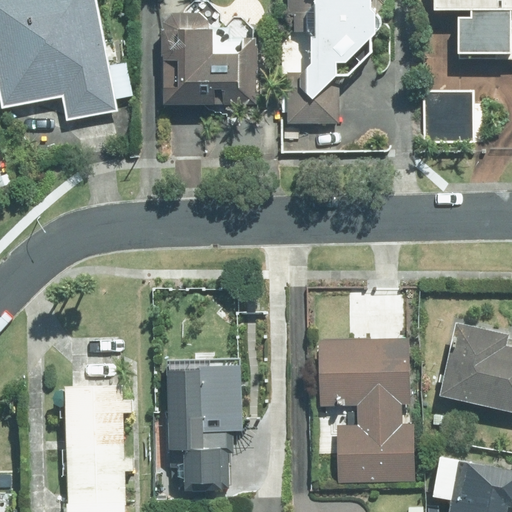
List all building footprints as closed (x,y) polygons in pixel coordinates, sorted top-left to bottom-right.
[(101,0),(0,0),(0,73),(6,106),(66,95),(70,118),(121,109),(101,0)] [(291,0),(292,28),(314,28),(315,70),(289,69),(289,121),(341,121),(341,73),(343,73),(342,52),(381,51),(379,0),(291,0)] [(511,0),(438,0),(438,7),(458,7),(457,56),(511,57),(511,0)] [(214,10),(167,10),(167,103),(263,103),(263,25),(220,25),(214,25),(214,10)] [(511,331),(461,319),(445,392),(511,407),(511,342),(510,342),(511,334),(511,331)] [(414,337),(323,338),(324,403),(360,403),(360,422),(344,422),(344,481),(415,480),(414,420),(404,420),(404,405),(414,405),(414,337)] [(245,364),(171,366),(176,489),(228,487),(226,446),(248,446),(245,364)] [(128,382),(70,383),(71,442),(128,441),(128,410),(134,410),(134,398),(128,398),(128,382)] [(129,443),(71,443),(72,500),(130,499),(129,471),(137,471),(137,456),(129,456),(129,443)] [(511,511),(511,465),(445,453),(437,492),(458,496),(454,511),(511,511)] [(129,511),(130,499),(72,500),(72,511),(129,511)]
